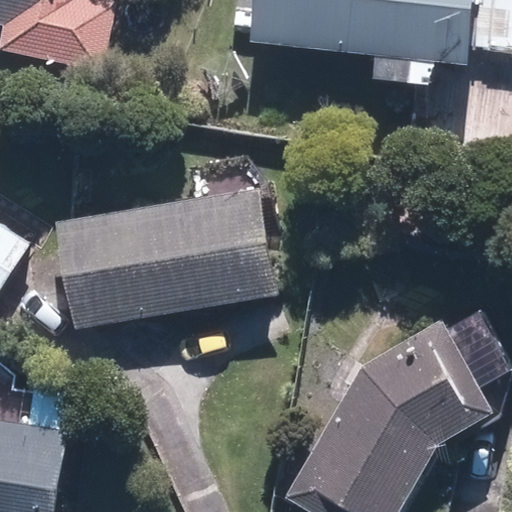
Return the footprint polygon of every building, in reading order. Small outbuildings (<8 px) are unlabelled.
[(1,51),(105,73),(121,2),(110,0),(0,0),(0,25),(6,27),(1,51)] [(468,65),(471,46),(511,51),(511,0),(260,0),(256,44),(378,56),(376,82),(434,87),(436,62),(468,65)] [(58,221),(76,328),(281,295),(264,188),(58,221)] [(0,290),(32,241),(0,220),(0,290)] [(286,498),(308,511),(400,511),(441,446),(497,414),(482,387),(511,370),(511,368),(480,313),(451,330),(445,321),(366,365),(286,498)] [(0,511),(56,511),(69,431),(28,425),(0,420),(0,511)]
